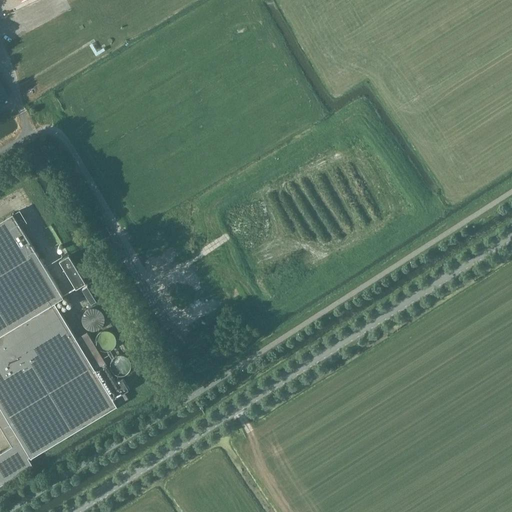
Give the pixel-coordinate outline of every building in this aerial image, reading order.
[(0,101),(8,96),(0,81),(0,101)] [(0,401),(23,439),(0,453),(0,485),(35,464),(26,449),(28,448),(33,456),(119,404),(57,301),(66,296),(15,212),(0,221),(0,401)] [(85,283),(69,255),(59,261),(76,288),(85,283)] [(91,304),(96,300),(87,286),(82,289),(91,304)] [(100,328),(101,327),(102,326),(103,325),(103,324),(104,323),(104,321),(104,320),(104,319),(104,317),(104,316),(103,315),(103,313),(102,312),(101,311),(100,310),(99,310),(98,309),(97,308),(95,308),(94,308),(93,308),(91,308),(90,308),(89,309),(87,309),(86,310),(85,311),(84,312),(83,313),(83,314),(82,315),(82,316),(81,318),(81,319),(81,321),(82,322),(82,323),(83,324),(83,326),(84,327),(85,328),(86,329),(87,329),(88,330),(90,330),(91,331),(92,331),(94,331),(95,331),(96,330),(98,330),(99,329),(100,328)] [(96,343),(96,342),(89,331),(79,337),(116,398),(132,389),(125,378),(118,382),(108,364),(109,363),(101,349),(100,349),(99,348),(98,347),(98,346),(97,345),(97,344),(96,343)] [(108,360),(117,373),(130,365),(122,352),(108,360)] [(120,404),(130,398),(127,392),(117,399),(120,404)]
